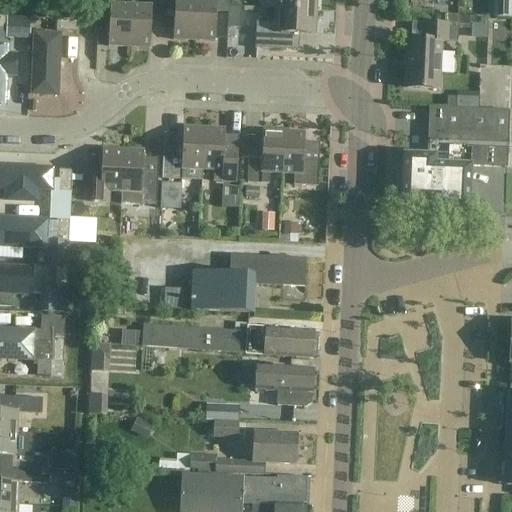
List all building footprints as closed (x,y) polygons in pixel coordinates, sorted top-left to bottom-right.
[(194,42),(195,0),(162,0),(162,13),(174,13),(172,41),(194,42)] [(208,0),(195,0),(194,42),(214,43),(216,13),(228,14),(228,7),(228,0),(214,0),(208,0)] [(275,0),(275,10),(315,12),(315,0),(275,0)] [(510,19),(510,0),(494,0),(494,19),(510,19)] [(128,48),(130,6),(109,5),(107,47),(128,48)] [(151,7),(130,6),(128,48),(149,49),(151,7)] [(240,8),(228,7),(228,14),(227,22),(240,22),(240,8)] [(315,12),(275,10),(274,24),(256,23),(254,50),(298,52),(298,51),(288,51),(289,35),(314,36),(315,12)] [(6,18),(0,17),(0,29),(4,30),(4,40),(11,41),(30,42),(31,19),(30,19),(6,18)] [(55,43),(55,32),(77,33),(78,33),(79,22),(79,21),(78,21),(56,20),(31,19),(30,42),(48,42),(55,43)] [(460,37),(489,39),(490,24),(461,22),(460,37)] [(231,24),(232,46),(247,45),(246,23),(231,24)] [(457,44),(458,25),(423,24),(422,41),(408,40),(406,89),(438,90),(440,43),(457,44)] [(29,98),(57,99),(59,46),(31,45),(29,98)] [(479,100),(457,99),(456,110),(478,110),(479,100)] [(478,110),(456,110),(429,108),(427,156),(403,155),(401,203),(431,205),(431,213),(468,214),(470,167),(506,169),(509,112),(478,110)] [(201,171),(203,129),(183,128),(181,155),(168,154),(166,180),(189,181),(189,170),(201,171)] [(224,130),(203,129),(201,171),(213,172),(213,182),(235,183),(236,158),(223,157),(224,130)] [(281,175),(283,133),(262,132),(261,159),(247,158),(246,184),(268,185),(269,174),(281,175)] [(283,133),(281,175),(293,175),(292,186),(317,187),(318,162),(303,161),(304,134),(283,133)] [(120,193),(122,151),(101,150),(100,177),(88,177),(87,202),(109,203),(109,193),(120,193)] [(157,180),(143,179),(144,152),(122,151),(120,193),(142,194),(141,204),(156,205),(157,180)] [(0,192),(3,193),(3,206),(38,207),(38,195),(52,196),(53,172),(0,170),(0,192)] [(58,180),(58,194),(70,194),(71,172),(59,171),(58,180)] [(180,185),(162,184),(161,197),(180,198),(180,185)] [(237,187),(220,186),(219,200),(236,201),(237,187)] [(266,212),(266,229),(276,229),(276,213),(266,212)] [(67,267),(68,243),(56,243),(55,243),(55,228),(56,222),(0,219),(0,246),(46,249),(45,262),(45,266),(67,267)] [(57,220),(56,228),(56,242),(68,243),(69,220),(57,220)] [(230,257),(229,274),(191,272),(189,312),(257,315),(258,286),(304,288),(305,260),(230,257)] [(54,276),(53,290),(65,290),(65,289),(66,268),(54,267),(54,276)] [(0,273),(0,303),(13,304),(13,293),(34,294),(35,275),(0,273)] [(64,291),(53,290),(41,290),(41,296),(40,313),(44,314),(64,314),(64,291)] [(50,341),(50,361),(49,363),(62,364),(62,341),(64,314),(44,314),(43,334),(43,340),(50,341)] [(38,327),(0,325),(0,353),(37,354),(38,327)] [(152,349),(191,352),(245,356),(312,361),(314,333),(247,328),(247,334),(143,326),(141,348),(152,349)] [(191,352),(152,349),(150,372),(189,375),(191,352)] [(278,388),(277,406),(305,408),(310,405),(311,398),(306,394),(305,394),(305,390),(311,390),(312,373),(292,372),(292,368),(277,367),(276,371),(256,370),(256,387),(278,388)] [(511,394),(503,394),(500,446),(505,446),(511,446),(511,394)] [(42,399),(6,398),(5,411),(0,410),(0,433),(17,435),(18,414),(41,415),(42,399)] [(238,422),(214,421),(213,439),(238,440),(238,422)] [(17,435),(0,433),(0,456),(10,457),(10,471),(49,472),(50,459),(17,457),(17,446),(30,446),(31,435),(17,435)] [(215,460),(201,459),(190,459),(190,474),(265,477),(266,465),(296,466),(297,436),(257,434),(256,462),(250,461),(250,465),(215,463),(215,460)] [(511,446),(505,446),(503,487),(511,487),(511,446)] [(0,482),(0,505),(18,507),(19,484),(49,486),(49,472),(10,471),(9,483),(0,482)] [(253,506),(252,511),(305,511),(306,507),(304,506),(306,479),(276,477),(276,480),(182,475),(179,511),(241,511),(242,505),(253,506)] [(18,511),(33,511),(34,502),(19,501),(18,511)]
